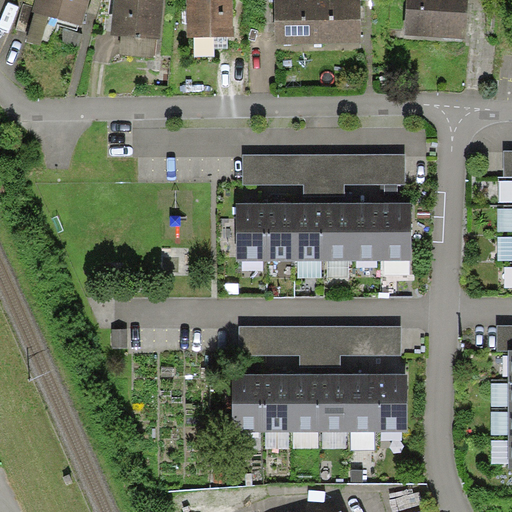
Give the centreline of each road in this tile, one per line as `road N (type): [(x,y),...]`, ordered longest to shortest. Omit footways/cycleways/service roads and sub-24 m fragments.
road 1 (residential): [(455,107),(61,112),(19,100),(0,81)]
road 2 (residential): [(460,511),(438,441),(455,107)]
